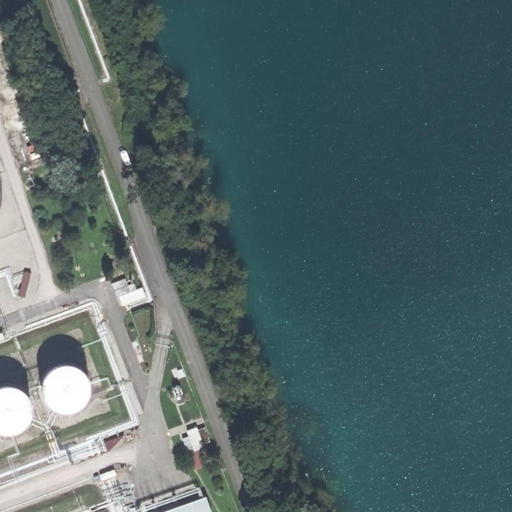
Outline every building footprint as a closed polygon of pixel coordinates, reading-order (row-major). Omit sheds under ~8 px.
[(0,147),(0,234),(7,228),(17,211),(21,190),(19,173),(9,155),(0,147)] [(125,278),(111,283),(117,297),(120,296),(136,289),(134,283),(127,285),(125,278)] [(142,287),(136,289),(120,296),(123,305),(145,296),(142,287)] [(61,380),(61,389),(65,398),(72,405),(80,408),(90,408),(99,404),(105,397),(109,388),(108,379),(105,370),(98,364),(89,360),(80,361),(71,364),(64,371),(61,380)] [(2,402),(2,411),(6,420),(13,426),(21,430),(31,430),(39,426),(46,419),(50,410),(49,401),(46,392),(39,386),(30,382),(20,382),(12,386),(5,393),(2,402)] [(178,384),(171,387),(178,404),(185,401),(178,384)] [(202,427),(207,442),(213,440),(208,425),(202,427)] [(195,427),(187,431),(189,435),(194,450),(195,451),(203,448),(195,427)] [(191,451),(194,450),(189,435),(182,438),(187,452),(191,451)] [(197,466),(208,462),(203,448),(195,451),(194,450),(191,451),(197,466)]
